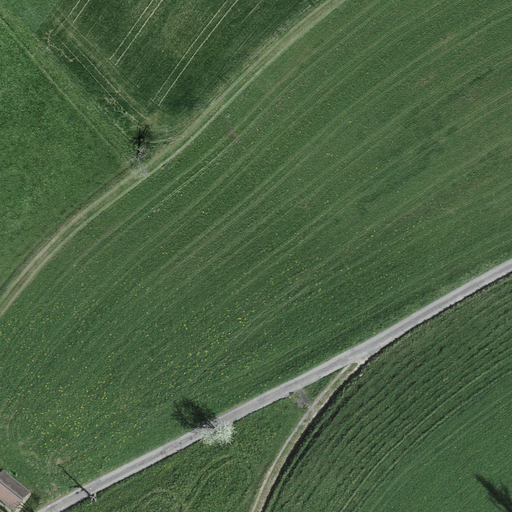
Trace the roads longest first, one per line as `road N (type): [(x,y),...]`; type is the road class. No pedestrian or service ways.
road 1 (unclassified): [(49,511),(355,362),(511,269)]
road 2 (track): [(0,309),(75,225),(340,0)]
road 3 (track): [(355,362),(283,458),(258,511)]
